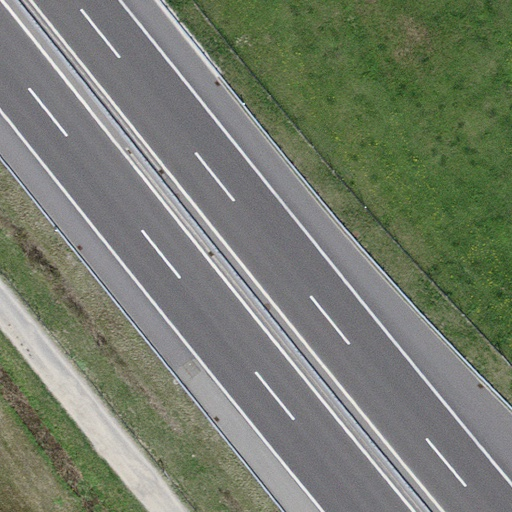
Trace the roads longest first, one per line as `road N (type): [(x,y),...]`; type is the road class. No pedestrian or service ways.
road 1 (motorway): [(487,511),(74,0)]
road 2 (motorway): [(0,50),(368,511)]
road 3 (track): [(169,511),(0,302)]
